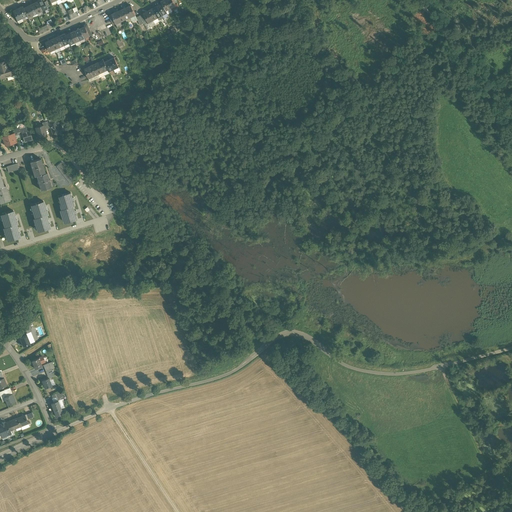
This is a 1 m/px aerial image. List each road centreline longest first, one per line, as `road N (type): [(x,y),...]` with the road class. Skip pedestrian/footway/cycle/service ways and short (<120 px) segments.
road 1 (track): [(53,433),(147,395),(214,379),(292,334)]
road 2 (track): [(511,348),(397,374),(355,368),(292,334)]
road 3 (track): [(511,121),(421,0)]
road 4 (track): [(439,366),(496,489)]
road 5 (track): [(108,409),(177,511)]
